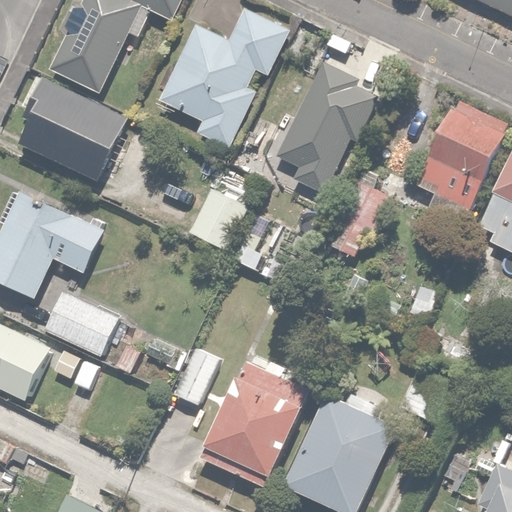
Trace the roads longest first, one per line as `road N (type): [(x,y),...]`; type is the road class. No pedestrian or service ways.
road 1 (residential): [(0,415),(206,511)]
road 2 (residential): [(511,84),(336,0)]
